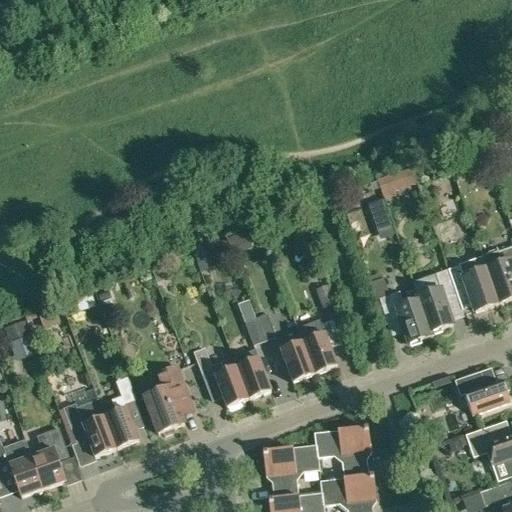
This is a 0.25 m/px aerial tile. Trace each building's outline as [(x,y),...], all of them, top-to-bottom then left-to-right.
[(444,159),(429,163),(435,183),(450,179),(444,159)] [(391,179),(379,183),(385,200),(397,196),(396,192),(391,179)] [(382,201),(368,206),(375,228),(390,223),(382,201)] [(306,232),(290,238),(295,254),(312,247),(306,232)] [(245,235),(229,242),(235,256),(251,249),(245,235)] [(210,247),(208,242),(191,250),(192,254),(195,261),(213,254),(210,247)] [(511,249),(483,260),(486,271),(499,307),(511,301),(511,249)] [(167,263),(151,269),(157,284),(173,278),(167,263)] [(472,276),(468,265),(447,272),(456,295),(467,292),(472,308),(475,315),(499,307),(486,271),(472,276)] [(443,300),(456,295),(447,272),(427,279),(427,280),(412,285),(419,303),(430,335),(453,327),(451,323),(443,300)] [(328,287),(316,292),(323,310),(335,306),(328,287)] [(108,292),(98,296),(102,306),(112,301),(108,292)] [(432,338),(430,335),(419,303),(404,308),(399,294),(379,301),(392,338),(404,334),(408,346),(432,338)] [(76,302),(66,305),(69,315),(79,312),(76,302)] [(60,324),(54,306),(37,312),(44,330),(60,324)] [(253,348),(264,344),(255,321),(252,314),(241,318),(253,348)] [(267,316),(255,321),(264,344),(276,339),(267,316)] [(4,330),(11,347),(31,340),(25,322),(4,330)] [(314,340),(302,344),(315,377),(337,369),(330,350),(341,346),(332,323),(321,327),(319,323),(313,326),(311,332),(314,340)] [(293,385),(315,377),(302,344),(290,349),(287,340),(277,343),(293,385)] [(221,365),(211,368),(205,350),(193,355),(202,378),(213,374),(227,410),(249,402),(236,369),(224,374),(221,365)] [(255,352),(245,355),(233,360),(236,369),(249,402),(271,394),(255,352)] [(191,406),(177,368),(155,377),(161,392),(144,399),(158,437),(161,435),(165,438),(172,435),(173,431),(184,427),(178,411),(191,406)] [(508,382),(503,384),(502,381),(490,385),(486,372),(454,383),(460,398),(464,396),(472,418),(510,405),(505,391),(510,390),(508,382)] [(116,415),(104,419),(117,452),(139,444),(125,407),(136,403),(127,380),(116,384),(121,399),(111,402),(116,415)] [(95,460),(117,452),(104,419),(99,405),(77,413),(76,411),(65,415),(76,446),(87,442),(95,460)] [(511,434),(510,435),(493,441),(489,429),(465,437),(473,460),(487,455),(492,468),(493,468),(499,483),(503,482),(503,481),(511,478),(511,434)] [(41,455),(32,459),(44,492),(65,484),(59,465),(70,461),(59,430),(35,439),(41,455)] [(341,461),(344,481),(344,482),(368,479),(368,478),(366,456),(370,455),(367,430),(314,436),(315,448),(316,448),(318,461),(338,459),(341,461)] [(0,465),(8,463),(0,440),(0,465)] [(458,443),(448,447),(451,454),(461,450),(458,443)] [(320,473),(318,461),(316,448),(315,448),(263,454),(266,479),(271,479),(273,501),(273,502),(298,499),(296,479),(299,475),(320,473)] [(9,467),(16,487),(21,500),(44,492),(32,459),(9,467)] [(373,478),(368,478),(368,479),(344,482),(344,481),(320,484),(321,496),(322,496),(323,509),(324,509),(344,506),(347,509),(347,511),(372,511),(371,503),(376,503),(373,478)] [(511,511),(511,483),(479,495),(485,511),(511,511)] [(273,502),(273,501),(269,502),(269,511),(324,511),(324,509),(323,509),(322,496),(321,496),(298,499),(273,502)]
